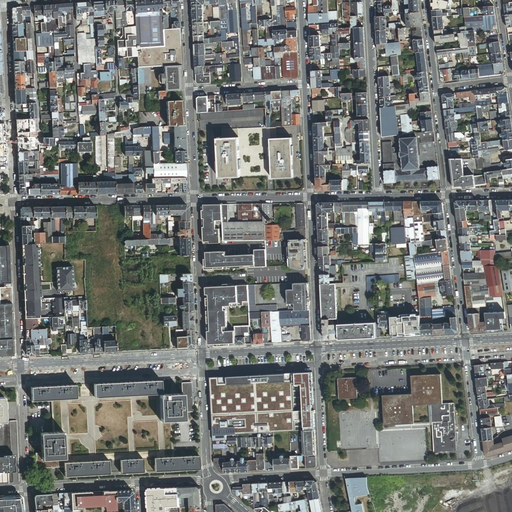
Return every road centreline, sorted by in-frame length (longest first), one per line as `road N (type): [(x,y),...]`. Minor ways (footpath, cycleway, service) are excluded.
road 1 (unknown): [(0,370),(511,342)]
road 2 (residential): [(366,0),(379,196)]
road 3 (tertiary): [(201,351),(20,361)]
road 4 (residential): [(15,203),(195,198)]
road 5 (residential): [(15,203),(20,361)]
road 6 (residential): [(480,464),(323,474)]
road 7 (tertiary): [(195,198),(201,351)]
road 8 (residential): [(310,197),(317,345)]
road 9 (tertiary): [(464,338),(317,345)]
road 10 (residential): [(447,195),(464,338)]
road 11 (tertiary): [(201,351),(212,480)]
road 12 (residential): [(317,345),(323,474)]
road 13 (residential): [(20,361),(26,488)]
road 14 (residential): [(464,338),(480,464)]
